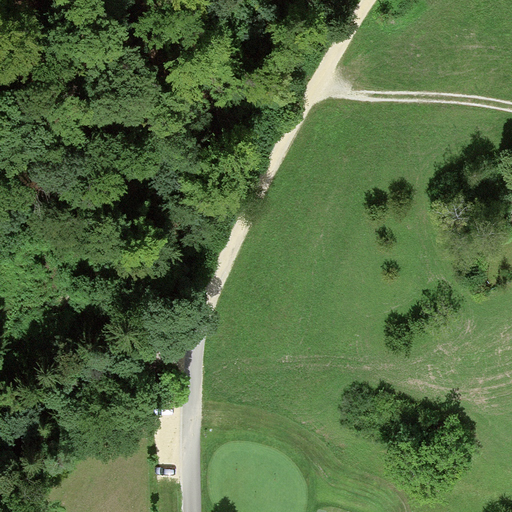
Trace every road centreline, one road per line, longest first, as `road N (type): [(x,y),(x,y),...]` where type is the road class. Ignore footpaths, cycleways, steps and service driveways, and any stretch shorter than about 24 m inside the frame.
road 1 (track): [(368,0),(267,172),(195,346),(97,375),(32,411),(0,452)]
road 2 (track): [(311,91),(511,106)]
road 3 (unclassified): [(191,511),(195,346)]
